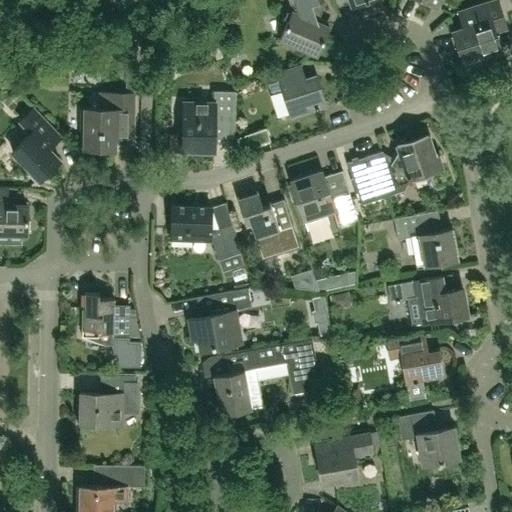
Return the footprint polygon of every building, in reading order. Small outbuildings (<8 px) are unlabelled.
[(318,20),(326,1),(325,0),(289,0),(292,9),(280,39),(317,55),(329,25),(318,20)] [(494,31),(505,27),(501,15),(496,0),(492,0),(458,11),(463,27),(452,30),(462,61),(500,48),(494,31)] [(299,63),(266,74),(272,90),(280,115),(290,112),(290,113),(314,105),(314,107),(318,106),(318,104),(324,102),(315,75),(304,79),(299,63)] [(142,74),(139,69),(127,69),(127,88),(142,88),(142,74)] [(235,139),(236,91),(214,91),(214,102),(183,102),(182,150),(183,150),(183,149),(213,150),(214,150),(215,138),(235,139)] [(133,136),(134,92),(98,92),(98,108),(86,107),(85,147),(115,148),(115,136),(133,136)] [(50,147),(61,136),(33,107),(20,120),(31,131),(12,149),(40,178),(60,159),(50,147)] [(240,150),(270,140),(266,127),(236,137),(240,150)] [(414,177),(430,172),(439,170),(427,131),(401,140),(392,157),(386,159),(383,150),(348,161),(361,203),(383,196),(387,199),(389,194),(395,192),(396,195),(397,195),(396,192),(403,189),(407,182),(411,184),(414,177)] [(358,218),(347,185),(328,192),(321,170),(291,180),(307,230),(330,222),(326,211),(333,208),(338,224),(358,218)] [(0,243),(22,244),(22,234),(27,234),(27,204),(7,204),(7,188),(0,188),(0,243)] [(300,245),(284,197),(269,202),(269,204),(262,206),(258,191),(237,198),(245,223),(250,221),(255,237),(278,230),(285,250),(300,245)] [(225,202),(211,207),(171,205),(170,238),(172,238),(172,237),(209,239),(209,240),(210,240),(210,238),(211,238),(218,259),(219,259),(223,271),(243,264),(239,252),(241,252),(225,202)] [(458,258),(452,227),(442,228),(438,209),(393,217),(397,238),(410,235),(413,252),(412,252),(412,253),(414,253),(416,266),(458,258)] [(241,270),(227,274),(231,285),(244,281),(241,270)] [(354,270),(345,272),(347,284),(354,283),(354,270)] [(467,314),(462,286),(455,287),(452,272),(387,284),(390,300),(407,297),(412,324),(467,314)] [(241,341),(236,310),(251,307),(248,287),(196,296),(200,318),(195,319),(195,317),(188,318),(192,338),(198,337),(200,349),(241,341)] [(347,291),(329,294),(332,307),(350,304),(347,291)] [(82,307),(82,328),(82,336),(104,343),(111,344),(118,365),(140,366),(141,340),(137,340),(135,328),(134,308),(130,308),(130,304),(114,304),(114,298),(99,297),(99,293),(107,294),(107,292),(82,292),(82,293),(84,293),(84,307),(82,307)] [(323,295),(311,298),(314,311),(326,308),(323,295)] [(443,375),(438,347),(427,349),(425,333),(386,340),(389,357),(400,355),(405,382),(413,380),(413,382),(417,382),(417,379),(443,375)] [(262,405),(255,368),(285,363),(291,394),(321,388),(312,336),(221,353),(224,373),(213,375),(213,376),(215,385),(214,385),(214,386),(215,386),(220,415),(261,407),(261,405),(262,405)] [(139,388),(136,388),(136,373),(101,373),(101,374),(107,374),(107,392),(80,392),(80,423),(122,424),(122,422),(120,422),(120,412),(139,412),(139,388)] [(362,404),(358,387),(342,391),(345,408),(346,408),(348,419),(361,416),(358,405),(362,404)] [(459,457),(453,426),(436,429),(433,409),(387,418),(387,419),(397,417),(401,438),(402,437),(402,435),(416,433),(421,464),(459,457)] [(357,477),(353,455),(372,452),(372,447),(380,446),(378,430),(334,438),(336,449),(316,453),(321,483),(357,477)] [(111,511),(112,501),(128,502),(128,486),(144,486),(145,465),(134,465),(111,465),(111,484),(79,483),(78,485),(80,485),(79,504),(78,504),(77,511),(111,511)] [(348,511),(336,503),(329,511),(319,511),(316,510),(314,511),(348,511)]
